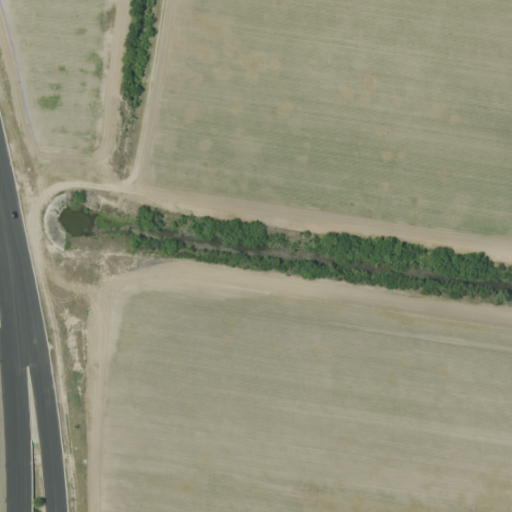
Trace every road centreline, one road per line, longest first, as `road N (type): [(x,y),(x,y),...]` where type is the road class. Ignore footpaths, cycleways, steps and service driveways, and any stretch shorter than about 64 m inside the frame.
road 1 (trunk): [(54,511),(37,317),(0,153)]
road 2 (trunk): [(21,511),(0,256)]
